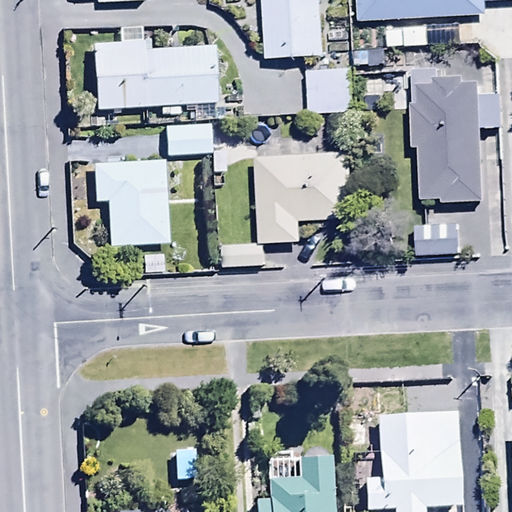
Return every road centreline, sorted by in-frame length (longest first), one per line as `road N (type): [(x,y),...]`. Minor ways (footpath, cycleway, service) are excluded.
road 1 (residential): [(511,301),(14,325)]
road 2 (tertiary): [(0,38),(14,325)]
road 3 (tertiary): [(14,325),(24,511)]
